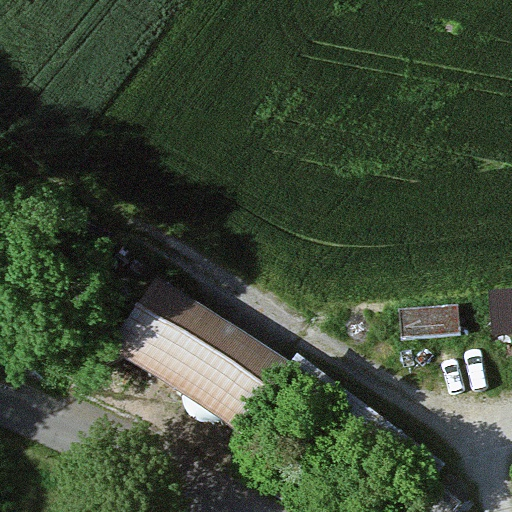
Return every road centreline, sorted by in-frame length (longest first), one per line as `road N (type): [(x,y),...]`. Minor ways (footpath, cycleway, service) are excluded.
road 1 (track): [(499,511),(489,470),(172,259),(0,161)]
road 2 (unclassified): [(0,404),(232,511)]
